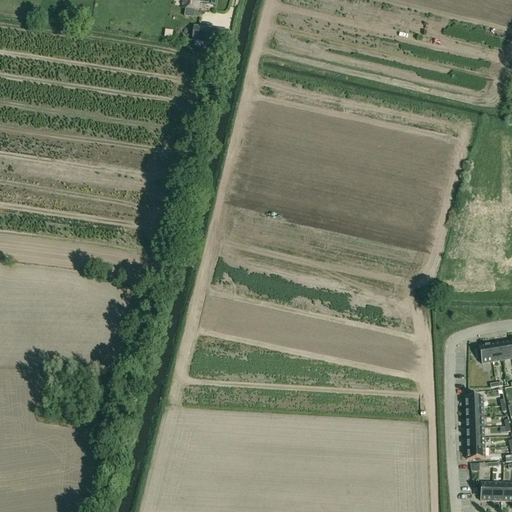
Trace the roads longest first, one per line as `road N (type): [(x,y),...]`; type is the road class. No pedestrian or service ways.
road 1 (track): [(437,511),(425,291),(469,118)]
road 2 (residential): [(511,325),(462,334),(449,347),(457,511)]
